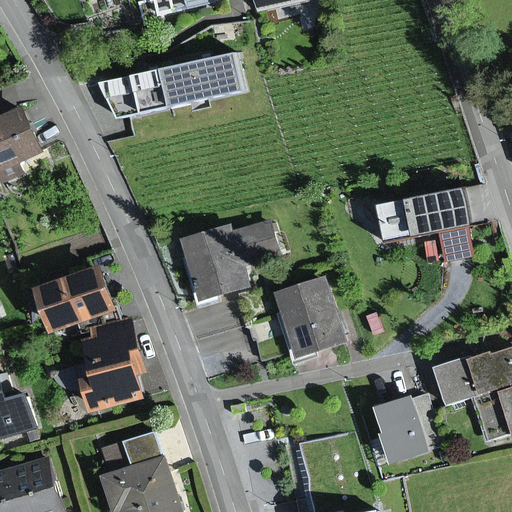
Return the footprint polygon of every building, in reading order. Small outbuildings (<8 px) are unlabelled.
[(264,0),(267,9),(305,0),(264,0)] [(243,51),(171,66),(179,103),(251,88),(243,51)] [(179,103),(171,66),(108,80),(133,116),(179,103)] [(25,114),(0,126),(0,161),(4,170),(43,150),(25,114)] [(459,189),(370,206),(378,246),(467,229),(459,189)] [(233,230),(190,244),(206,294),(249,280),(243,262),(277,251),(270,229),(236,240),(233,230)] [(13,258),(6,260),(9,276),(16,275),(13,258)] [(107,262),(44,286),(61,331),(124,307),(107,262)] [(325,282),(281,297),(300,354),(344,339),(325,282)] [(138,314),(99,326),(102,337),(91,341),(96,359),(82,363),(96,412),(151,396),(145,373),(155,371),(138,314)] [(475,354),(442,365),(455,404),(481,395),(511,385),(511,349),(499,354),(498,350),(476,357),(475,354)] [(0,369),(0,439),(40,428),(31,398),(10,404),(0,369)] [(511,385),(481,395),(495,439),(511,433),(511,385)] [(413,400),(383,410),(400,461),(429,452),(413,400)] [(358,434),(302,447),(313,511),(389,511),(390,511),(383,511),(358,434)] [(137,467),(108,477),(120,511),(121,511),(131,509),(131,511),(182,511),(156,435),(129,444),(137,467)] [(64,511),(45,460),(0,476),(0,511),(64,511)]
